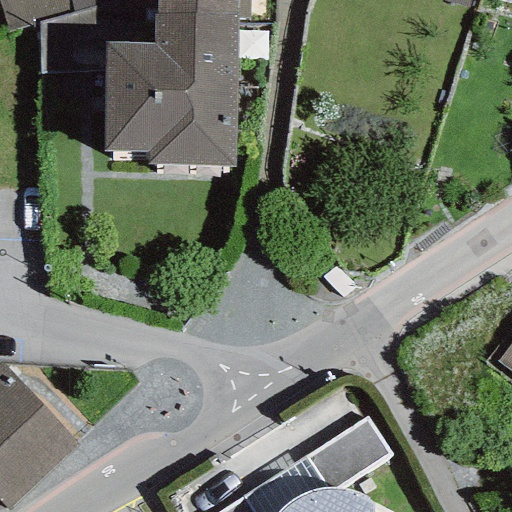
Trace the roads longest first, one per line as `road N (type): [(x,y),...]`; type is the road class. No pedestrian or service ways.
road 1 (residential): [(68,511),(251,386),(354,330)]
road 2 (residential): [(354,330),(457,511)]
road 3 (residential): [(354,330),(511,222)]
